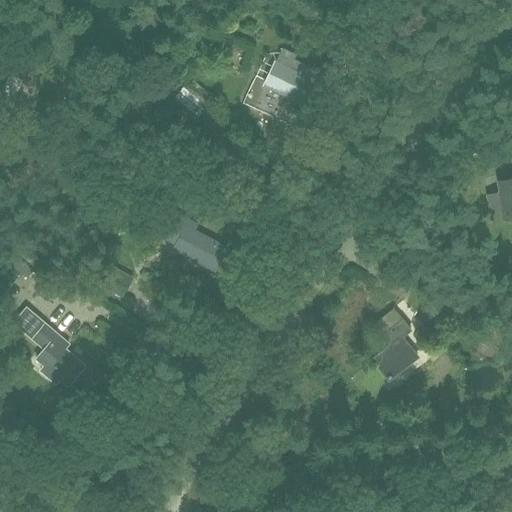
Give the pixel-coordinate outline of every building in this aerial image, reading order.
[(302,64),(298,73),(275,62),(269,76),(273,78),(269,87),(305,104),(320,72),(302,64)] [(0,92),(10,70),(0,65),(0,92)] [(196,120),(210,104),(186,85),(173,101),(196,120)] [(511,202),(511,201),(511,176),(502,177),(503,189),(490,189),(491,216),(511,215),(511,202)] [(177,214),(167,233),(184,242),(179,251),(214,270),(226,247),(194,230),(197,224),(177,214)] [(32,263),(40,253),(27,242),(19,252),(32,263)] [(411,329),(403,320),(383,335),(391,345),(372,359),(388,379),(408,363),(409,364),(417,357),(401,337),(411,329)] [(85,365),(66,349),(70,345),(46,324),(33,339),(46,349),(37,359),(46,367),(51,361),(65,372),(60,379),(69,386),(75,378),(92,392),(106,376),(88,361),(85,365)]
